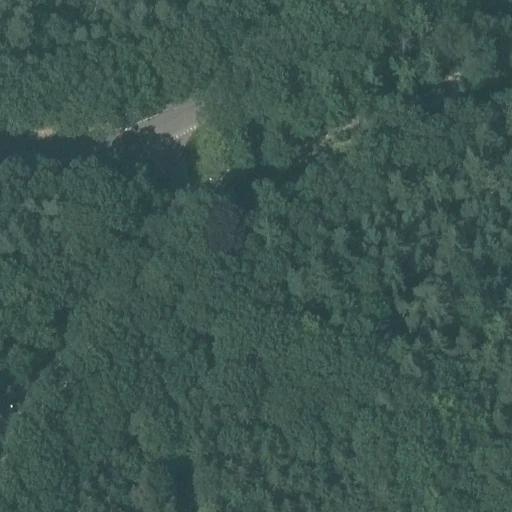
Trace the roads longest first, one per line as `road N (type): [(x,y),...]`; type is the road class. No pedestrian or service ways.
road 1 (track): [(452,511),(159,257)]
road 2 (unclassified): [(0,418),(175,206),(168,128)]
road 3 (track): [(511,95),(206,203)]
road 4 (tertiary): [(168,128),(232,89),(322,0)]
road 5 (tertiary): [(168,128),(51,162),(0,161)]
